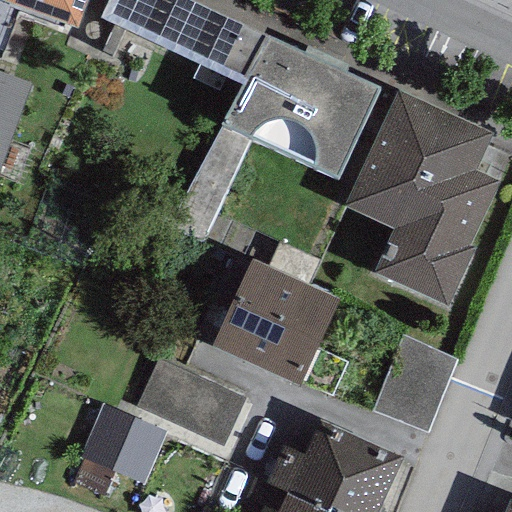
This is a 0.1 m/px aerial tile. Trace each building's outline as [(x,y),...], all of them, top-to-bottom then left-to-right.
[(63,25),(66,17),(17,0),(0,0),(0,56),(17,9),(63,25)] [(17,0),(66,17),(78,22),(86,0),(17,0)] [(266,28),(204,0),(105,0),(100,12),(242,78),(266,28)] [(380,84),(266,28),(242,78),(222,119),(336,174),(380,84)] [(0,157),(28,81),(0,70),(0,157)] [(491,130),(398,86),(344,203),(393,226),(373,269),(447,303),(474,245),(469,242),(509,156),(484,144),(491,130)] [(339,294),(251,253),(225,310),(210,303),(195,334),(298,381),(339,294)] [(457,358),(400,334),(372,408),(426,431),(457,358)] [(244,396),(156,358),(135,404),(224,443),(244,396)] [(152,427),(107,408),(89,452),(134,471),(152,427)] [(283,443),(267,479),(286,486),(342,511),(376,511),(402,454),(319,417),(303,452),(283,443)] [(342,511),(286,486),(267,479),(255,473),(245,496),(276,509),(274,511),(342,511)] [(511,511),(511,491),(510,491),(501,511),(511,511)]
